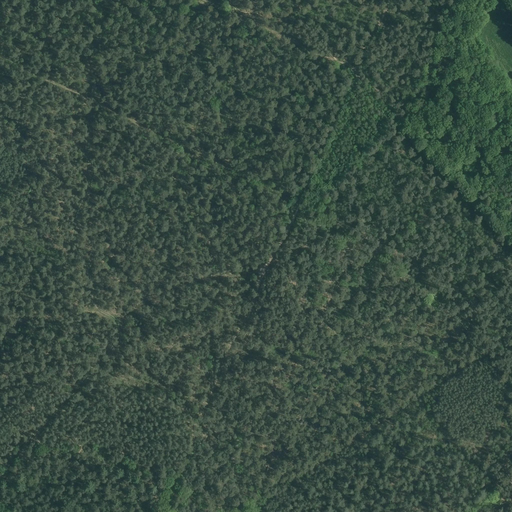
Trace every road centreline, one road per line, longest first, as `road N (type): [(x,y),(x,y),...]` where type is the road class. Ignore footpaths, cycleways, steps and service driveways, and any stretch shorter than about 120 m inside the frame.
road 1 (track): [(0,54),(89,99),(88,179),(76,234),(95,311),(113,316),(117,328),(108,354),(0,477)]
road 2 (track): [(160,511),(357,74)]
road 3 (track): [(357,74),(511,229)]
road 4 (track): [(204,0),(357,74)]
road 5 (track): [(113,316),(180,284),(263,270)]
